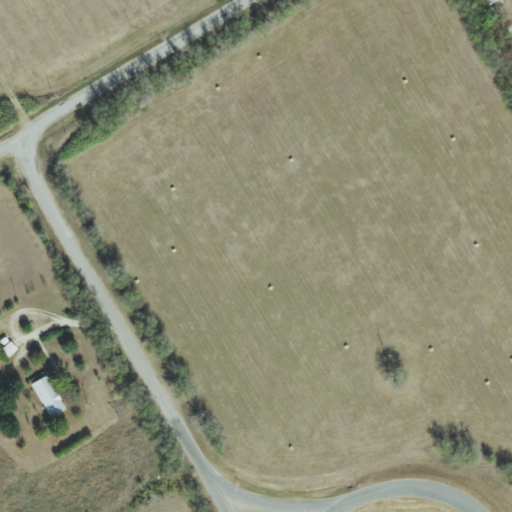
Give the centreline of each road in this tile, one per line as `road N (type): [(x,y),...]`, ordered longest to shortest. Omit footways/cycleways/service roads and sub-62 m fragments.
road 1 (residential): [(26,134),(34,174),(225,511)]
road 2 (residential): [(0,149),(247,0)]
road 3 (residential): [(346,501),(287,507),(231,493),(205,477)]
road 4 (tertiary): [(346,501),(387,490),(440,492),(478,511)]
